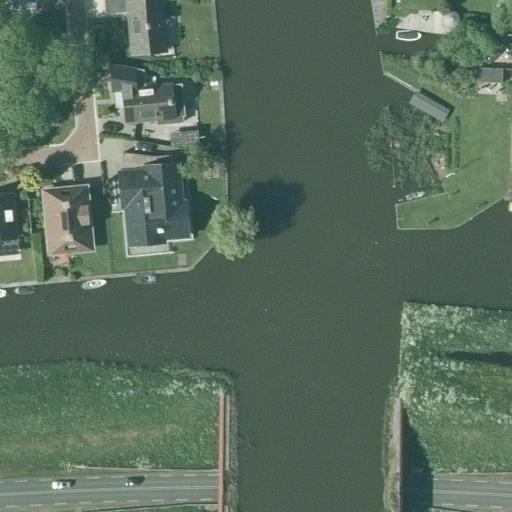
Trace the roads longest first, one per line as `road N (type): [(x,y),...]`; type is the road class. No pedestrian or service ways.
road 1 (primary): [(511,498),(218,488),(0,495)]
road 2 (residential): [(0,160),(70,153),(85,136),(69,0)]
